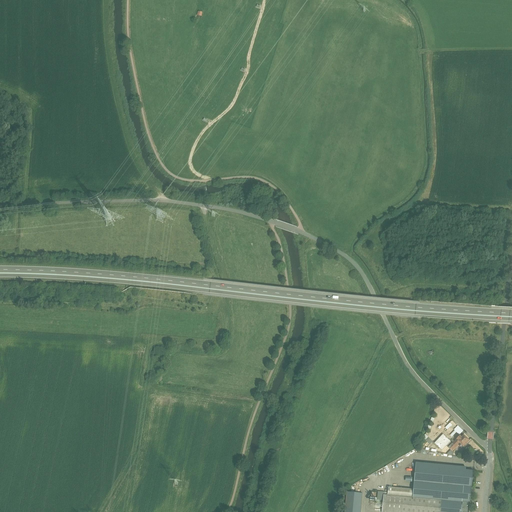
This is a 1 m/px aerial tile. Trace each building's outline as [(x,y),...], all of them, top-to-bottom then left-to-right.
[(452,421),(446,427),(448,429),(454,423),(452,421)] [(451,441),(443,434),(435,443),(442,451),(447,446),(452,451),(455,448),(452,445),(451,445),(452,444),(450,442),(451,441)] [(426,435),(424,438),(430,444),(433,441),(426,435)] [(470,440),(463,435),(462,436),(461,435),(456,440),(452,444),(452,445),(455,448),(460,443),(464,447),(465,448),(468,445),(467,443),(470,440)] [(474,471),(416,466),(414,490),(389,487),(388,493),(388,495),(384,495),(383,501),(382,511),(392,511),(461,511),(463,502),(470,503),(474,471)] [(360,511),(363,494),(347,492),(345,511),(360,511)] [(469,511),(470,503),(463,502),(461,511),(469,511)]
